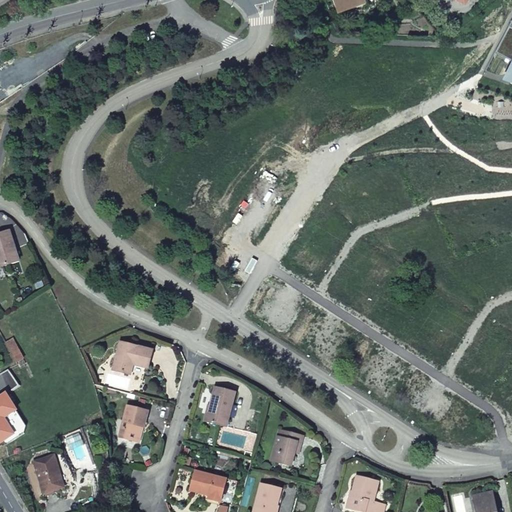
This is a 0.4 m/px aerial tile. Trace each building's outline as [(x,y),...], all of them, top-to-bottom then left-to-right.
[(511,23),(497,52),(511,60),(511,65),(508,74),(511,75),(511,23)] [(11,234),(0,236),(0,267),(20,262),(11,234)] [(6,342),(16,362),(23,358),(13,338),(6,342)] [(154,351),(122,342),(115,370),(132,375),(135,364),(150,368),(154,351)] [(237,392),(216,387),(208,421),(228,427),(237,392)] [(150,412),(129,407),(121,437),(139,442),(143,428),(146,428),(150,412)] [(306,438),(282,432),(274,461),(293,466),(299,444),(304,445),(306,438)] [(60,471),(55,455),(34,461),(44,494),(63,487),(58,471),(60,471)] [(302,482),(315,485),(319,470),(306,467),(302,482)] [(228,479),(196,471),(191,490),(210,495),(209,499),(222,502),(228,479)] [(380,481),(358,475),(349,507),(365,511),(364,511),(383,511),(386,504),(374,501),(380,481)] [(275,511),(281,489),(262,484),(254,511),(275,511)] [(496,511),(492,493),(474,497),(477,511),(496,511)]
